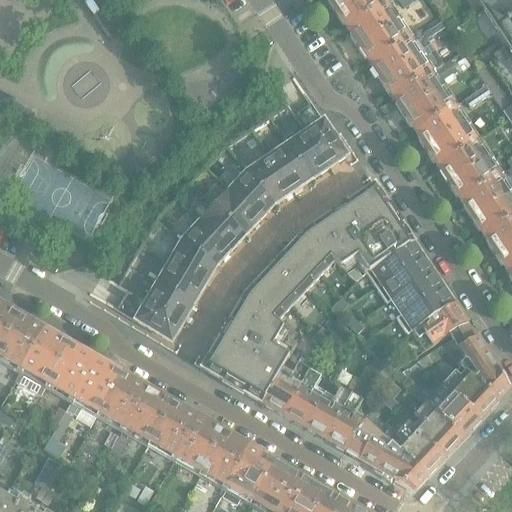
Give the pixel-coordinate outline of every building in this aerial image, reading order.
[(381,0),(327,0),(328,2),(327,3),(333,12),(335,11),(339,17),(337,18),(343,28),(345,26),(348,30),(349,33),(387,8),(381,0)] [(398,0),(397,1),(403,11),(412,5),(408,0),(398,0)] [(502,0),(479,0),(486,11),(502,0)] [(511,0),(502,0),(486,11),(511,49),(511,0)] [(325,4),(317,9),(322,15),(329,10),(325,4)] [(387,8),(349,33),(350,34),(352,37),(350,38),(355,46),(357,45),(361,51),(359,52),(366,62),(368,61),(372,66),(409,41),(387,8)] [(409,41),(372,66),(373,69),(375,71),(372,72),(378,81),(380,80),(387,89),(385,91),(389,97),(390,96),(393,100),(432,75),(414,49),(434,37),(429,29),(409,41)] [(503,49),(493,56),(497,62),(508,55),(503,49)] [(432,75),(393,100),(396,104),(397,106),(395,107),(401,116),(403,114),(407,120),(405,121),(411,130),(413,129),(416,134),(454,109),(438,84),(457,72),(450,63),(432,75)] [(486,75),(484,71),(483,70),(476,75),(479,80),(486,75)] [(483,85),(490,80),(486,75),(479,80),(483,85)] [(323,124),(304,97),(293,80),(274,93),(285,110),(221,153),(157,221),(118,288),(100,277),(89,297),(106,307),(171,345),(204,365),(218,341),(216,340),(226,323),(228,324),(244,297),(302,235),(329,218),(327,215),(343,205),(345,207),(373,188),(368,180),(356,162),(339,136),(334,140),(323,124)] [(486,90),(493,85),(490,80),(483,85),(485,89),(486,90)] [(489,95),(496,90),(493,85),(486,90),(489,95)] [(489,95),(486,90),(485,89),(465,102),(469,109),(490,96),(489,95)] [(492,100),(500,95),(496,90),(489,95),(490,96),(492,100)] [(495,105),(503,100),(500,95),(492,100),(495,105)] [(499,110),(506,105),(503,100),(495,105),(499,110)] [(393,105),(381,113),(384,117),(396,110),(393,105)] [(503,115),(510,111),(506,105),(499,110),(503,115)] [(454,109),(416,134),(419,139),(418,141),(424,150),(426,149),(430,154),(428,155),(434,164),(436,164),(439,169),(477,144),(466,127),(454,109)] [(509,125),(511,123),(511,109),(510,111),(503,115),(509,125)] [(414,141),(406,146),(411,154),(419,148),(414,141)] [(477,144),(439,169),(443,174),(441,175),(446,184),(448,183),(453,189),(450,190),(457,199),(458,198),(461,202),(462,204),(500,179),(477,144)] [(511,159),(499,168),(503,175),(507,173),(507,174),(511,170),(511,159)] [(500,179),(462,204),(463,205),(465,208),(463,209),(469,218),(471,217),(475,223),(473,224),(479,233),(481,232),(483,235),(485,237),(511,219),(511,196),(500,179)] [(357,260),(367,274),(368,275),(412,245),(373,188),(345,207),(343,205),(327,215),(329,218),(302,235),(334,265),(333,265),(340,271),(357,260)] [(457,209),(448,215),(453,223),(462,217),(457,209)] [(511,219),(485,237),(486,239),(488,242),(485,243),(491,252),(493,251),(497,257),(495,258),(501,267),(504,266),(505,269),(507,271),(511,268),(511,219)] [(334,265),(302,235),(288,251),(319,280),(333,265),(334,265)] [(375,291),(422,260),(412,246),(412,245),(368,275),(367,274),(365,275),(375,291)] [(319,280),(288,251),(273,266),(305,296),(319,280)] [(387,308),(392,305),(391,303),(432,276),(422,260),(375,291),(387,308)] [(305,296),(273,266),(259,282),(290,311),(305,296)] [(357,270),(347,276),(355,284),(363,279),(357,270)] [(401,319),(442,291),(432,276),(391,303),(392,305),(401,318),(401,319)] [(290,311),(259,282),(244,297),(276,327),(276,326),(290,311)] [(453,307),(442,291),(401,319),(401,318),(396,322),(407,339),(412,336),(411,335),(454,307),(453,307)] [(272,350),(283,332),(276,326),(276,327),(244,297),(228,324),(226,323),(216,340),(218,341),(204,365),(201,370),(262,406),(280,375),(289,360),(272,350)] [(348,308),(341,301),(336,307),(343,313),(348,308)] [(343,313),(336,307),(331,312),(338,319),(343,313)] [(448,338),(467,326),(454,307),(411,335),(412,336),(416,342),(418,342),(426,353),(448,338)] [(0,351),(18,319),(0,308),(0,351)] [(0,362),(46,389),(69,348),(18,319),(0,351),(0,362)] [(346,327),(351,333),(358,326),(353,320),(346,327)] [(357,338),(363,331),(358,326),(351,333),(357,338)] [(464,363),(459,369),(465,375),(496,404),(509,390),(467,326),(448,338),(464,363)] [(329,342),(344,350),(351,338),(336,329),(329,342)] [(322,331),(316,337),(323,343),(329,337),(322,331)] [(316,337),(311,342),(318,349),(323,343),(316,337)] [(289,339),(282,349),(292,355),(297,347),(289,339)] [(376,345),(371,339),(364,346),(369,351),(376,345)] [(121,378),(96,363),(69,348),(46,389),(72,404),(66,415),(76,420),(82,409),(98,418),(121,378)] [(424,371),(439,362),(434,354),(417,364),(424,371)] [(375,361),(366,369),(375,378),(384,370),(381,367),(375,361)] [(387,362),(381,367),(384,370),(390,377),(398,372),(392,363),(387,362)] [(262,406),(262,407),(282,419),(308,374),(298,368),(290,381),(280,375),(262,406)] [(312,393),(320,380),(308,374),(282,419),(304,431),(322,399),(312,393)] [(401,375),(396,380),(402,385),(406,380),(401,375)] [(498,406),(496,404),(465,375),(458,382),(453,377),(442,389),(447,394),(478,423),(487,414),(489,415),(498,406)] [(172,407),(146,392),(121,378),(98,418),(149,447),(172,407)] [(353,379),(347,390),(357,396),(363,385),(358,382),(353,379)] [(418,388),(410,382),(408,380),(403,386),(412,394),(418,388)] [(392,402),(400,393),(391,385),(380,403),(391,413),(397,407),(392,402)] [(324,443),(350,398),(339,391),(331,404),(322,399),(304,431),(324,443)] [(480,425),(478,423),(447,394),(441,400),(436,395),(425,407),(460,440),(464,436),(465,437),(469,433),(471,434),(480,425)] [(354,417),(362,404),(350,398),(324,443),(345,455),(364,423),(354,417)] [(224,436),(197,421),(172,407),(149,447),(200,477),(224,436)] [(456,444),(460,440),(425,407),(414,419),(419,424),(412,431),(444,461),(445,462),(454,452),(452,451),(458,446),(456,444)] [(58,411),(51,425),(57,428),(64,413),(58,411)] [(0,414),(0,423),(9,429),(13,422),(0,414)] [(394,451),(391,448),(364,423),(345,455),(412,493),(425,480),(394,451)] [(60,426),(48,447),(55,451),(66,430),(60,426)] [(412,431),(407,426),(396,438),(401,443),(394,451),(425,480),(427,481),(436,472),(435,470),(444,461),(412,431)] [(110,436),(104,447),(112,451),(117,440),(110,436)] [(252,506),(275,465),(224,436),(200,477),(252,506)] [(118,459),(128,443),(120,438),(111,455),(118,459)] [(315,511),(326,494),(301,480),(275,465),(252,506),(262,511),(315,511)] [(50,487),(55,479),(43,473),(34,488),(40,491),(34,502),(41,506),(51,487),(50,487)] [(57,502),(62,494),(51,487),(41,506),(47,509),(53,500),(57,502)] [(130,487),(125,497),(134,502),(139,493),(130,487)] [(146,488),(138,501),(145,505),(153,491),(146,488)] [(37,511),(39,509),(31,505),(30,507),(19,501),(21,497),(11,491),(6,499),(0,510),(0,511),(37,511)] [(214,493),(208,504),(215,508),(221,497),(214,493)] [(356,511),(351,509),(326,494),(315,511),(356,511)]
